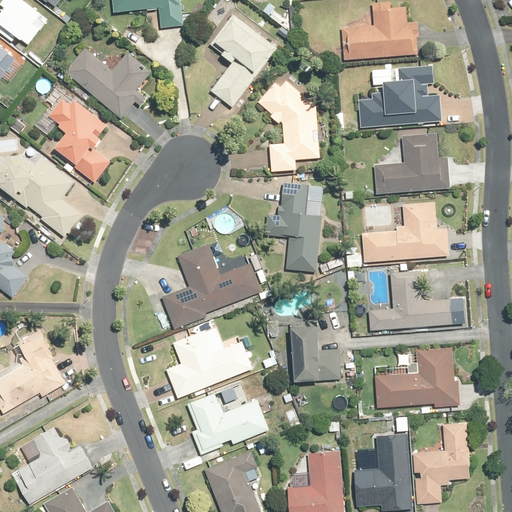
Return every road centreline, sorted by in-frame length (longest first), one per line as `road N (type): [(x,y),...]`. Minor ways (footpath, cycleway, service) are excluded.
road 1 (residential): [(511,468),(494,235),(497,120),(468,0)]
road 2 (residential): [(192,167),(148,195),(122,235),(104,302),(113,373),(167,511)]
